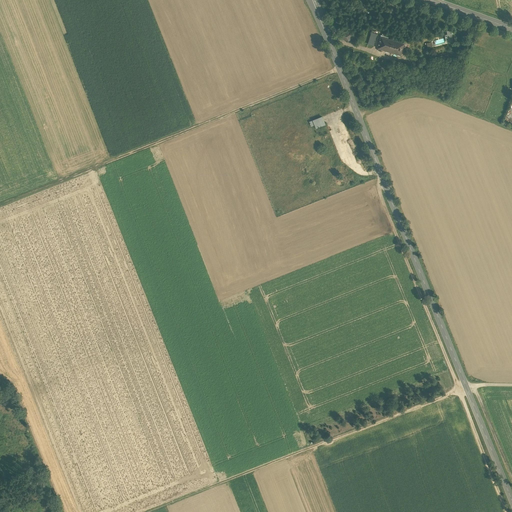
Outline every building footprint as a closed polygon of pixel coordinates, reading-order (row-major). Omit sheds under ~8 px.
[(453,40),(452,30),(445,31),(446,41),(453,40)] [(337,38),(349,41),(351,34),(339,31),(337,38)] [(368,44),(373,46),(377,35),(372,33),(368,44)] [(404,45),(380,37),(377,48),(401,55),(404,45)] [(316,129),(325,125),(322,117),(309,122),(311,127),(315,125),(316,129)]
